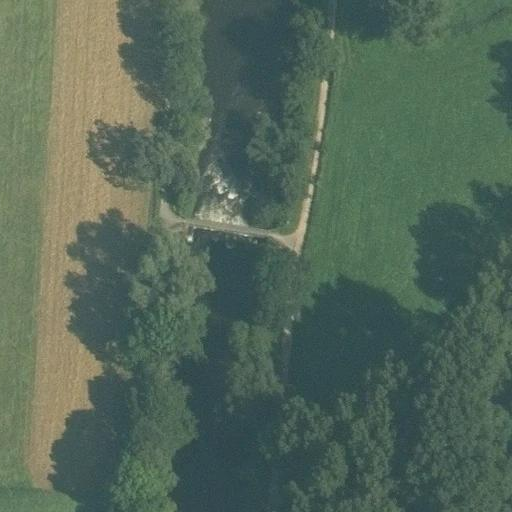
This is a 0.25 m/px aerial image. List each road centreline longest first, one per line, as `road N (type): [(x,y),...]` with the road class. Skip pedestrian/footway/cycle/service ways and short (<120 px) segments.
road 1 (track): [(314,247),(286,511)]
road 2 (track): [(314,247),(349,0)]
road 3 (track): [(181,0),(179,230)]
